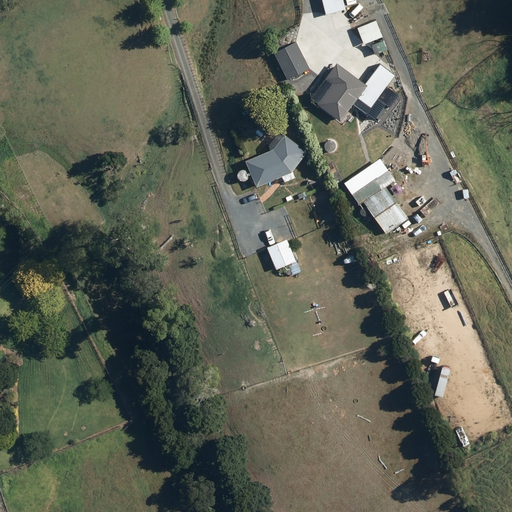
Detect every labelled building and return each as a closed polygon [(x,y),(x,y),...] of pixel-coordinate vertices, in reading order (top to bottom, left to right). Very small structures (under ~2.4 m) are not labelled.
[(346,13),(342,0),(319,0),(324,19),(346,13)] [(310,69),(295,40),(272,52),(287,81),(310,69)] [(363,84),(336,64),(333,61),(306,97),(315,105),(339,123),(357,99),(370,109),(394,77),(378,65),(363,84)] [(306,153),(283,134),(271,150),(243,162),(254,189),(282,178),(283,183),(293,179),(291,172),(306,153)] [(379,159),(343,184),(357,205),(361,203),(383,188),(394,181),(379,159)] [(406,221),(383,188),(361,203),(383,236),(406,221)] [(286,239),(265,248),(274,271),(282,267),(286,278),(299,273),(286,239)]
